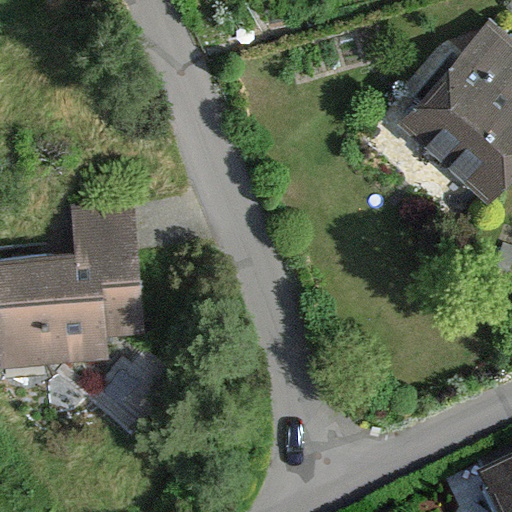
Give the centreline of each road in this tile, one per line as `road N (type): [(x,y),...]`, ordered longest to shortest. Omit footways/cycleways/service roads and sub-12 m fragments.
road 1 (residential): [(148,0),(342,487)]
road 2 (residential): [(511,405),(342,487)]
